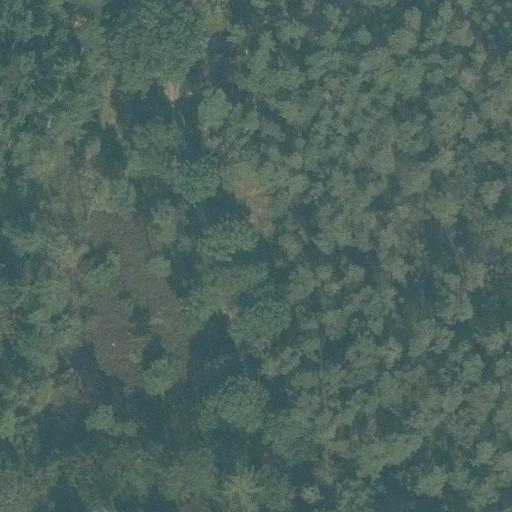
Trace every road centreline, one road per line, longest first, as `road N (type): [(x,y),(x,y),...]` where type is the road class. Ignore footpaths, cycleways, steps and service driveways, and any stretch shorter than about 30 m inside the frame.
road 1 (track): [(282,472),(161,58)]
road 2 (track): [(0,502),(282,472)]
road 3 (track): [(161,58),(342,0)]
